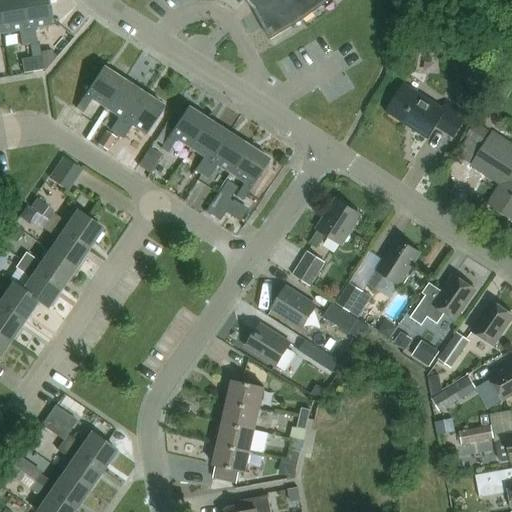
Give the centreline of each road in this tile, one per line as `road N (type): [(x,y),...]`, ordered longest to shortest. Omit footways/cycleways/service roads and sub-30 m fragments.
road 1 (unclassified): [(327,151),(90,0)]
road 2 (residential): [(163,511),(151,426),(163,392),(249,260)]
road 3 (residential): [(21,401),(159,201)]
road 4 (unclassified): [(511,266),(327,151)]
road 5 (residential): [(159,201),(63,141),(30,127),(0,130)]
road 6 (residential): [(249,260),(327,151)]
